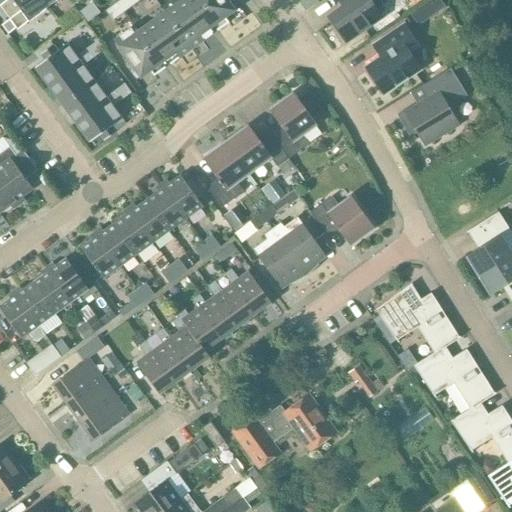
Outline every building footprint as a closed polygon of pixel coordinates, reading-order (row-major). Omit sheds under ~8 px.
[(7,0),(0,5),(0,6),(17,29),(18,30),(48,7),(42,0),(7,0)] [(124,13),(130,9),(123,0),(120,0),(117,3),(124,13)] [(123,0),(130,9),(136,4),(132,0),(123,0)] [(181,0),(165,12),(192,49),(229,23),(226,18),(236,10),(228,0),(181,0)] [(346,42),(351,38),(382,17),(378,12),(382,9),(383,4),(379,0),(338,0),(344,7),(329,17),(346,42)] [(417,26),(445,7),(439,0),(430,0),(409,15),(417,26)] [(119,17),(124,13),(117,3),(111,7),(119,17)] [(113,22),(119,17),(111,7),(105,12),(113,22)] [(83,19),(87,24),(97,17),(92,10),(82,17),(83,19)] [(192,49),(165,12),(138,31),(135,26),(114,41),(141,78),(151,71),(155,76),(192,49)] [(381,58),(379,59),(366,68),(384,94),(420,69),(410,55),(420,48),(405,24),(373,46),(381,58)] [(35,68),(49,87),(104,47),(99,40),(76,57),(67,44),(58,51),(53,45),(41,55),(45,61),(35,68)] [(49,87),(62,105),(95,82),(83,66),(106,49),(104,47),(49,87)] [(450,69),(423,85),(430,97),(421,103),(419,102),(397,115),(410,136),(417,132),(425,145),(459,124),(450,110),(454,108),(452,105),(466,96),(450,69)] [(62,105),(76,124),(127,87),(125,84),(106,98),(95,82),(62,105)] [(127,87),(76,124),(90,143),(100,136),(104,142),(117,132),(113,126),(122,119),(113,107),(132,93),(127,87)] [(289,159),(310,145),(303,135),(316,125),(294,94),(271,111),(285,130),(274,138),(289,159)] [(289,159),(274,138),(263,146),(249,127),(227,143),(249,174),(271,158),(279,167),(284,174),(294,167),(289,160),(289,159)] [(245,192),(237,183),(249,174),(227,143),(205,159),(219,178),(208,187),(223,208),(245,192)] [(9,147),(0,153),(0,179),(16,201),(33,189),(26,179),(38,170),(23,150),(15,155),(9,147)] [(164,189),(186,218),(203,206),(181,176),(164,189)] [(0,212),(16,201),(0,179),(0,212)] [(164,189),(148,201),(169,230),(186,218),(164,189)] [(340,206),(333,197),(311,213),(326,234),(337,225),(351,245),(374,228),(352,198),(340,206)] [(148,201),(131,213),(153,242),(169,230),(148,201)] [(262,214),(268,222),(278,215),(272,206),(262,214)] [(511,232),(511,233),(499,212),(467,232),(468,234),(477,228),(484,238),(475,243),(479,249),(468,256),(481,275),(511,255),(511,232)] [(131,213),(115,225),(137,254),(153,242),(131,213)] [(257,230),(268,222),(262,214),(251,222),(257,230)] [(285,227),(281,223),(273,229),(307,277),(320,265),(318,263),(327,257),(298,217),(285,227)] [(115,225),(98,237),(120,266),(137,254),(115,225)] [(282,289),(291,283),(292,285),(307,277),(273,229),(264,235),(267,240),(254,250),(282,289)] [(203,242),(211,253),(220,247),(212,235),(203,242)] [(103,279),(120,266),(98,237),(81,249),(103,279)] [(211,253),(203,242),(193,249),(202,260),(211,253)] [(511,255),(481,275),(493,294),(503,288),(507,293),(511,290),(511,255)] [(170,266),(179,278),(188,272),(179,259),(170,266)] [(50,272),(71,302),(88,289),(67,260),(50,272)] [(179,278),(170,266),(160,273),(169,285),(179,278)] [(239,280),(231,269),(223,275),(231,285),(253,316),(271,302),(249,272),(239,280)] [(50,272),(33,284),(55,314),(71,302),(50,272)] [(222,292),(215,282),(207,287),(214,298),(236,328),(253,316),(231,285),(222,292)] [(16,296),(38,326),(55,314),(33,284),(16,296)] [(137,290),(146,302),(154,296),(145,284),(137,290)] [(419,324),(437,353),(461,338),(461,337),(459,337),(432,294),(414,305),(405,291),(413,285),(412,284),(377,310),(398,344),(399,344),(396,339),(419,324)] [(146,302),(137,290),(127,297),(131,302),(118,311),(123,318),(146,302)] [(214,298),(205,304),(197,293),(191,299),(198,309),(220,339),(236,328),(214,298)] [(189,316),(174,295),(167,300),(179,317),(179,316),(205,351),(205,350),(220,339),(198,309),(189,316)] [(38,326),(16,296),(0,308),(21,338),(28,333),(36,344),(46,337),(38,326)] [(85,322),(94,334),(103,327),(94,315),(85,322)] [(179,317),(172,322),(179,333),(170,340),(192,370),(210,357),(205,350),(205,351),(179,316),(179,317)] [(85,341),(94,334),(85,322),(75,329),(85,341)] [(170,340),(162,329),(156,335),(163,345),(154,351),(176,382),(192,370),(170,340)] [(139,334),(131,340),(136,347),(145,341),(139,334)] [(450,423),(496,394),(496,393),(495,394),(467,350),(449,361),(442,350),(461,338),(437,353),(414,368),(434,400),(435,399),(432,394),(454,381),(471,409),(450,423)] [(52,346),(61,358),(71,352),(62,339),(52,346)] [(154,351),(146,341),(138,346),(146,357),(137,363),(159,394),(176,382),(154,351)] [(52,365),(61,358),(52,346),(43,352),(52,365)] [(119,363),(112,353),(101,360),(109,371),(119,363)] [(67,404),(102,378),(88,359),(53,384),(67,404)] [(128,374),(121,364),(114,369),(121,379),(128,374)] [(67,404),(80,422),(115,396),(102,378),(67,404)] [(136,401),(144,396),(136,385),(128,390),(136,401)] [(496,394),(450,423),(470,455),(471,455),(468,450),(491,435),(509,464),(486,478),(486,479),(511,462),(511,420),(503,406),(484,417),(478,406),(497,394),(496,394)] [(309,395),(283,414),(311,451),(336,432),(309,395)] [(129,416),(115,396),(80,422),(94,441),(129,416)] [(259,468),(280,453),(254,417),(233,433),(259,468)] [(216,448),(225,442),(211,422),(202,429),(216,448)] [(194,444),(169,463),(177,474),(202,456),(202,454),(208,450),(201,440),(194,444)] [(0,474),(14,464),(1,445),(0,445),(0,474)] [(511,462),(486,479),(506,511),(508,510),(504,505),(511,500),(511,462)] [(14,464),(0,474),(0,503),(28,483),(14,464)] [(497,500),(476,466),(466,472),(487,506),(497,500)] [(223,511),(244,497),(256,488),(249,479),(202,511),(223,511)] [(140,511),(163,511),(180,500),(166,481),(135,504),(140,511)] [(256,488),(244,497),(223,511),(247,511),(251,509),(243,499),(256,489),(256,488)] [(180,500),(163,511),(200,511),(187,494),(180,500)] [(49,511),(42,502),(27,511),(49,511)]
